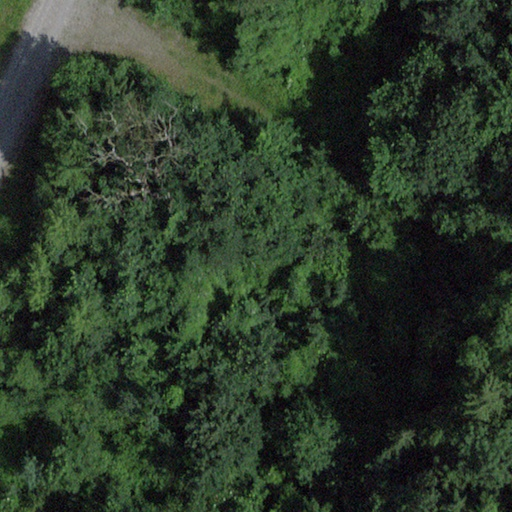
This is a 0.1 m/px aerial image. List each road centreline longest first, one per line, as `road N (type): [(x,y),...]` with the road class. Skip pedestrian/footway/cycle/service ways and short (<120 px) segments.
road 1 (track): [(95,0),(511,258)]
road 2 (track): [(0,138),(68,0)]
